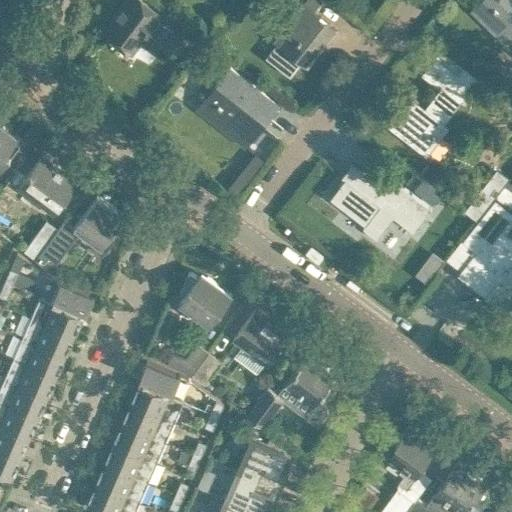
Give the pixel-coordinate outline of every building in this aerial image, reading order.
[(141,38),(164,55),(182,32),(160,15),(162,12),(146,0),(125,0),(123,3),(125,4),(106,29),(126,45),(124,46),(128,49),(129,48),(132,50),(141,38)] [(316,0),(304,0),(304,1),(315,10),(320,3),(316,0)] [(511,0),(499,0),(501,1),(496,5),(491,0),(483,0),(473,11),(487,25),(499,36),(506,29),(511,33),(511,0)] [(307,64),(336,27),(315,10),(304,1),(275,39),(307,64)] [(204,46),(188,66),(197,73),(213,53),(204,46)] [(464,102),(474,90),(458,76),(434,57),(422,73),(440,87),(426,106),(411,94),(388,124),(396,130),(394,133),(410,145),(414,140),(428,152),(449,126),(443,121),(461,99),(464,102)] [(230,66),(218,81),(198,107),(243,141),(262,116),(265,118),(278,102),(230,66)] [(480,106),(474,116),(483,122),(489,112),(480,106)] [(511,114),(505,109),(496,120),(510,130),(511,126),(511,114)] [(8,128),(0,121),(0,169),(20,143),(5,132),(8,128)] [(78,180),(42,153),(19,185),(54,212),(78,180)] [(431,207),(391,176),(383,187),(351,163),(342,175),(345,177),(331,196),(366,223),(363,226),(378,237),(394,215),(414,230),(431,207)] [(496,166),(463,208),(476,219),(509,176),(496,166)] [(424,178),(414,189),(433,204),(442,192),(424,178)] [(58,226),(36,257),(51,268),(80,230),(89,237),(105,249),(103,252),(104,253),(112,241),(118,226),(129,212),(128,211),(125,214),(97,194),(86,210),(74,225),(65,218),(58,226)] [(478,250),(461,272),(487,292),(485,294),(488,297),(489,296),(490,295),(504,305),(504,306),(505,305),(511,295),(511,238),(502,231),(511,218),(511,212),(497,201),(468,238),(480,247),(478,250)] [(35,234),(24,249),(36,257),(58,226),(47,218),(35,234)] [(25,256),(18,251),(5,279),(13,283),(19,271),(25,256)] [(190,306),(210,322),(231,293),(208,275),(204,280),(192,271),(190,271),(189,271),(188,272),(179,292),(184,295),(181,300),(190,306)] [(0,293),(7,297),(13,283),(5,279),(0,291),(0,293)] [(61,280),(52,300),(83,314),(86,308),(89,309),(95,294),(61,280)] [(32,315),(74,334),(83,314),(52,300),(40,295),(32,315)] [(256,306),(253,311),(234,337),(269,362),(289,335),(273,323),(272,325),(265,320),(269,315),(256,306)] [(32,315),(23,335),(66,354),(74,334),(32,315)] [(57,374),(66,354),(23,335),(14,356),(57,374)] [(173,349),(167,361),(192,373),(209,349),(197,341),(186,355),(173,349)] [(205,382),(222,359),(209,349),(192,373),(205,382)] [(297,366),(285,382),(292,387),(298,392),(312,402),(303,413),(317,424),(326,412),(325,405),(317,399),(318,398),(336,374),(319,361),(321,359),(309,350),(297,366)] [(14,356),(5,376),(48,395),(57,374),(14,356)] [(143,375),(141,381),(172,394),(181,374),(147,359),(140,374),(143,375)] [(0,398),(39,415),(48,395),(5,376),(0,387),(0,398)] [(172,394),(141,381),(132,401),(175,420),(184,399),(172,394)] [(263,425),(284,396),(268,384),(247,413),(263,425)] [(0,422),(30,435),(39,415),(0,398),(0,422)] [(216,398),(211,411),(219,414),(224,404),(216,398)] [(175,420),(132,401),(123,422),(166,440),(175,420)] [(205,425),(213,428),(219,414),(211,411),(205,425)] [(0,446),(21,456),(30,435),(0,422),(0,446)] [(166,440),(123,422),(114,442),(157,461),(166,440)] [(405,511),(415,499),(405,491),(423,465),(422,464),(437,444),(408,423),(395,440),(400,443),(390,457),(403,466),(399,470),(404,474),(398,481),(398,486),(379,511),(405,511)] [(291,452),(252,436),(239,467),(283,486),(290,470),(285,468),(291,452)] [(206,442),(197,438),(192,451),(201,455),(206,442)] [(114,442),(106,462),(148,481),(157,461),(114,442)] [(0,470),(13,476),(21,456),(0,446),(0,470)] [(186,465),(195,469),(201,455),(192,451),(191,452),(182,448),(178,457),(187,462),(186,465)] [(429,500),(444,511),(442,511),(464,511),(487,481),(458,460),(429,500)] [(106,462),(97,483),(140,501),(148,481),(106,462)] [(205,466),(197,484),(208,489),(216,471),(205,466)] [(283,486),(239,467),(225,498),(258,511),(265,511),(270,500),(276,502),(283,486)] [(189,482),(181,478),(175,492),(183,496),(189,482)] [(88,503),(108,511),(134,511),(140,501),(97,483),(88,503)] [(169,506),(177,510),(183,496),(175,492),(169,506)] [(511,511),(511,499),(506,495),(493,511),(511,511)] [(417,497),(415,499),(405,511),(424,511),(429,506),(417,497)] [(258,511),(225,498),(219,511),(258,511)]
